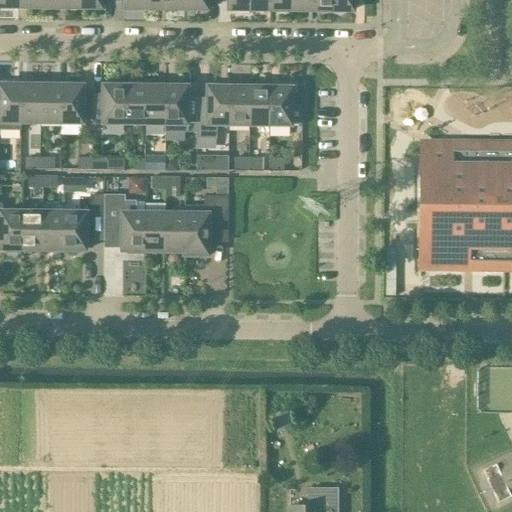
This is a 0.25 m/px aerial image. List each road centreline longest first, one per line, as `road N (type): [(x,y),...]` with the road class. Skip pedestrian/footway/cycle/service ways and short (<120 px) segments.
road 1 (residential): [(347,49),(0,44)]
road 2 (residential): [(346,333),(0,328)]
road 3 (residential): [(346,333),(347,49)]
road 4 (residential): [(511,335),(346,333)]
